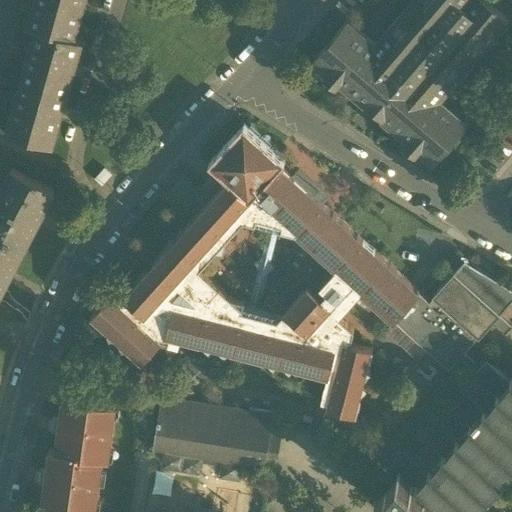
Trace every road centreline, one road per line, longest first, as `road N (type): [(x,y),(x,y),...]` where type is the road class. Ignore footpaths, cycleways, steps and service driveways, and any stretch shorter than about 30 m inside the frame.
road 1 (residential): [(0,511),(24,394),(108,213),(247,72)]
road 2 (residential): [(473,227),(311,127),(247,72)]
